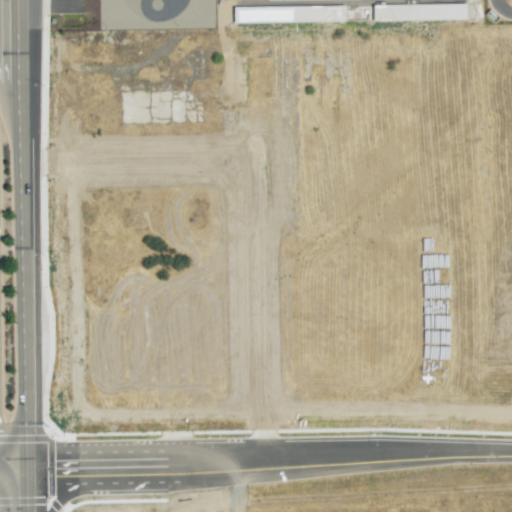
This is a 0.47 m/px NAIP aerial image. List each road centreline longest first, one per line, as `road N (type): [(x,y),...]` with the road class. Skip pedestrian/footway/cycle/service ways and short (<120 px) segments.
road 1 (residential): [(10,468),(511,449)]
road 2 (residential): [(10,468),(21,415),(17,0)]
